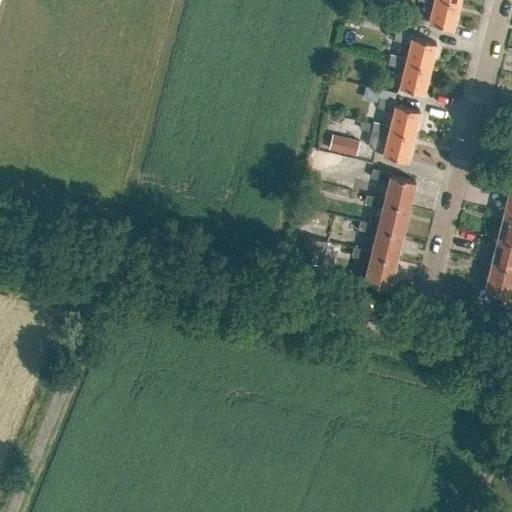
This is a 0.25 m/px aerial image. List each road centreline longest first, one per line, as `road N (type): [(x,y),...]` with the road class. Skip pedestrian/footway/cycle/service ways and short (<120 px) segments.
road 1 (unclassified): [(419,333),(0,227)]
road 2 (residential): [(419,333),(469,135)]
road 3 (residential): [(469,135),(500,0)]
